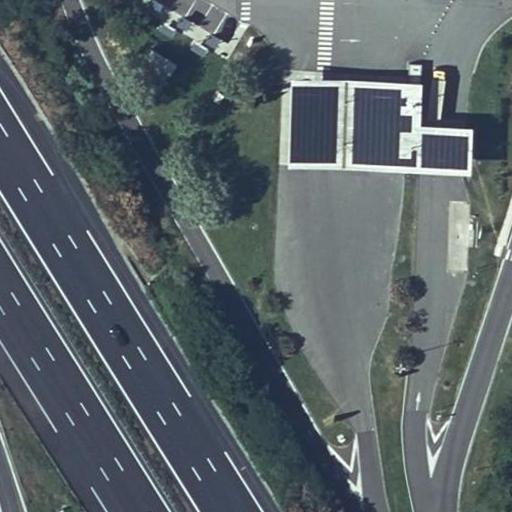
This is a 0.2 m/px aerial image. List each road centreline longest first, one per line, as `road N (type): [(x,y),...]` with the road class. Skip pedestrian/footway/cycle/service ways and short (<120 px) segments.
road 1 (motorway): [(232,511),(0,135)]
road 2 (motorway): [(0,287),(140,511)]
